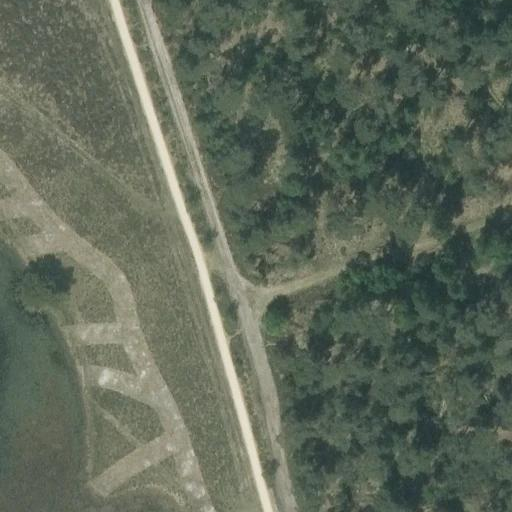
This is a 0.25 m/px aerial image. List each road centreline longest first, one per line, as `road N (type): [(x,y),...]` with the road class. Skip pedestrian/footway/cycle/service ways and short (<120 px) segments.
road 1 (track): [(137,0),(237,303),(292,511)]
road 2 (track): [(237,303),(511,227)]
